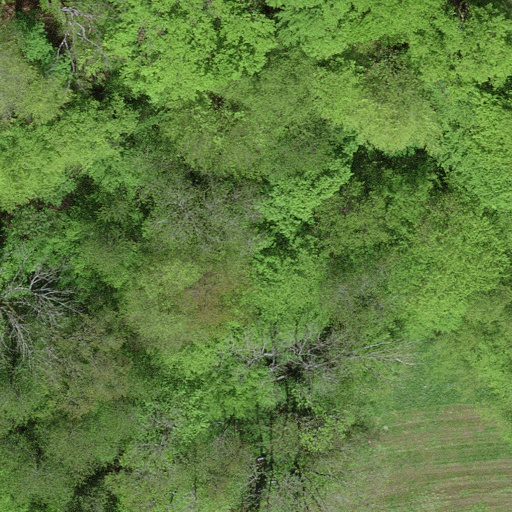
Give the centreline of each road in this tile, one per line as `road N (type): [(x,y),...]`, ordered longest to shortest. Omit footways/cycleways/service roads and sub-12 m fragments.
road 1 (track): [(0,168),(430,64),(511,59)]
road 2 (track): [(511,453),(436,456),(197,495),(21,511)]
